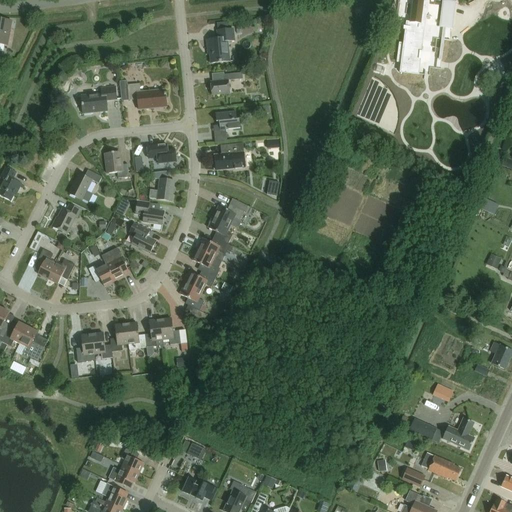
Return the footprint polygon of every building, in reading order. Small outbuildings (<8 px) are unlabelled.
[(412,0),(410,23),(421,24),(424,0),(436,1),(436,0),(412,0)] [(449,3),(440,2),(438,21),(447,22),(449,3)] [(0,45),(7,47),(12,22),(0,20),(0,45)] [(218,39),(207,40),(208,50),(209,49),(211,64),(230,62),(228,42),(235,41),(233,29),(228,30),(227,23),(217,24),(217,31),(218,39)] [(228,81),(243,79),(242,73),(224,75),(225,81),(211,82),(212,95),(230,94),(228,81)] [(127,81),(120,82),(122,101),(138,100),(139,110),(167,107),(165,90),(140,93),(140,84),(128,86),(127,81)] [(106,101),(117,100),(116,87),(101,89),(102,94),(81,96),(83,114),(108,111),(106,101)] [(226,130),(240,129),(239,120),(237,120),(236,112),(216,114),(217,126),(214,126),(215,137),(215,143),(227,142),(226,130)] [(268,149),(280,148),(279,139),(267,140),(268,149)] [(214,155),(216,172),(246,169),(243,144),(221,146),(221,154),(214,155)] [(177,163),(177,162),(175,150),(168,150),(167,145),(147,147),(140,148),(141,160),(149,159),(149,160),(157,159),(158,165),(177,163)] [(118,179),(130,177),(128,164),(121,165),(120,152),(105,154),(107,174),(118,173),(118,179)] [(0,195),(11,201),(16,191),(18,192),(22,184),(13,179),(17,173),(6,167),(0,178),(4,180),(0,187),(0,195)] [(79,174),(69,194),(82,200),(89,203),(94,195),(87,191),(92,180),(99,184),(102,177),(88,170),(85,177),(79,174)] [(150,190),(149,198),(157,199),(172,201),(175,181),(168,180),(169,171),(152,173),(152,178),(160,179),(158,191),(150,190)] [(269,181),(267,195),(277,197),(279,183),(269,181)] [(124,198),(118,211),(126,215),(132,202),(124,198)] [(214,217),(238,229),(242,222),(240,221),(244,212),(247,213),(249,207),(232,199),(227,210),(219,206),(214,217)] [(160,205),(150,204),(150,203),(138,201),(137,201),(135,216),(139,216),(139,217),(143,218),(142,223),(163,226),(165,211),(159,211),(160,205)] [(77,217),(81,211),(70,206),(67,212),(63,210),(59,218),(57,217),(53,227),(64,233),(67,227),(70,228),(71,227),(73,223),(73,222),(75,216),(77,217)] [(238,229),(214,217),(208,228),(216,232),(214,237),(217,239),(228,244),(233,235),(227,232),(231,226),(238,229)] [(112,223),(107,233),(112,236),(117,226),(112,223)] [(150,254),(156,241),(152,239),(154,233),(134,223),(129,232),(136,235),(131,245),(150,254)] [(228,244),(217,239),(214,244),(203,238),(198,249),(215,258),(223,262),(228,251),(231,253),(234,247),(228,244)] [(106,265),(114,282),(130,274),(117,248),(102,256),(106,265)] [(223,262),(215,258),(198,249),(192,260),(204,266),(201,271),(212,276),(216,278),(220,269),(219,268),(223,262)] [(48,280),(56,263),(51,260),(53,255),(43,250),(34,269),(39,272),(38,275),(48,280)] [(491,255),(487,266),(497,270),(502,259),(491,255)] [(56,263),(48,280),(58,285),(61,278),(67,281),(75,266),(64,261),(62,266),(56,263)] [(139,266),(136,261),(130,264),(133,269),(139,266)] [(104,287),(114,282),(106,265),(96,270),(95,266),(89,269),(95,282),(101,280),(104,287)] [(216,278),(212,276),(201,271),(199,276),(191,272),(185,283),(203,292),(206,285),(211,288),(216,278)] [(199,299),(203,292),(185,283),(180,294),(191,300),(189,305),(200,311),(204,302),(199,299)] [(230,293),(233,287),(225,283),(222,289),(230,293)] [(0,336),(1,336),(0,337),(0,345),(10,325),(5,323),(10,313),(0,308),(0,336)] [(161,320),(164,340),(170,340),(171,345),(181,344),(180,331),(174,332),(172,319),(161,320)] [(164,346),(164,340),(161,320),(150,322),(151,335),(145,335),(147,348),(148,357),(153,357),(154,354),(154,347),(158,347),(159,349),(163,348),(164,346)] [(20,345),(29,328),(18,323),(14,332),(8,330),(11,325),(10,325),(0,345),(0,350),(4,353),(8,345),(11,347),(13,342),(20,345)] [(147,348),(145,335),(139,336),(137,323),(127,325),(129,345),(130,350),(131,352),(134,352),(136,351),(136,350),(147,348)] [(122,345),(129,345),(127,325),(115,326),(117,339),(110,340),(113,358),(112,352),(123,351),(122,345)] [(29,328),(20,345),(26,348),(23,353),(37,360),(46,341),(36,336),(38,332),(29,328)] [(113,358),(110,340),(111,345),(105,346),(104,334),(93,335),(95,355),(102,354),(102,360),(113,358)] [(89,356),(95,355),(93,335),(82,336),(83,349),(77,350),(79,363),(89,362),(89,356)] [(505,369),(511,353),(511,350),(494,343),(490,352),(496,354),(492,364),(505,369)] [(489,371),(477,365),(474,371),(487,376),(489,371)] [(436,382),(431,394),(448,401),(453,389),(436,382)] [(430,440),(435,428),(413,418),(408,430),(430,440)] [(448,426),(442,439),(468,451),(474,438),(468,435),(473,423),(463,418),(457,431),(448,426)] [(123,466),(140,473),(145,463),(138,460),(140,455),(127,448),(122,459),(126,460),(123,466)] [(455,481),(461,469),(453,466),(454,464),(426,452),(420,466),(428,469),(428,471),(447,479),(448,478),(455,481)] [(135,483),(140,473),(123,466),(121,470),(113,467),(108,478),(126,486),(129,480),(135,483)] [(424,476),(406,468),(401,480),(419,488),(424,476)] [(91,474),(83,470),(80,477),(87,480),(91,474)] [(259,474),(254,484),(260,487),(265,477),(259,474)] [(357,491),(362,476),(356,474),(350,488),(357,491)] [(511,478),(506,476),(502,487),(511,491),(511,478)] [(212,501),(218,489),(204,482),(203,485),(197,482),(197,481),(190,478),(183,492),(190,495),(191,494),(197,497),(197,498),(203,501),(205,498),(212,501)] [(107,502),(123,510),(128,500),(121,497),(124,491),(107,483),(102,494),(109,497),(107,502)] [(251,503),(257,492),(244,486),(240,493),(234,490),(224,511),(225,511),(239,511),(245,500),(251,503)] [(423,496),(423,498),(410,492),(406,501),(414,505),(412,509),(404,506),(401,511),(437,511),(429,508),(432,500),(423,496)] [(261,510),(260,511),(288,511),(291,508),(286,506),(275,509),(273,511),(263,507),(268,496),(261,493),(255,507),(261,510)] [(122,511),(123,510),(107,502),(98,498),(96,502),(97,505),(100,506),(97,511),(122,511)] [(497,500),(495,505),(494,505),(490,511),(510,511),(503,509),(505,504),(497,500)] [(318,509),(326,511),(329,503),(321,501),(318,509)]
